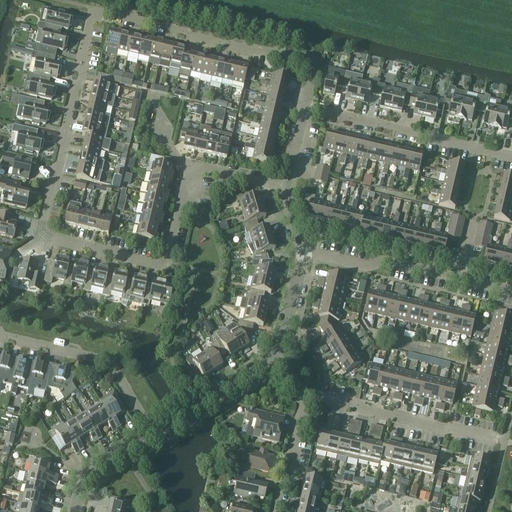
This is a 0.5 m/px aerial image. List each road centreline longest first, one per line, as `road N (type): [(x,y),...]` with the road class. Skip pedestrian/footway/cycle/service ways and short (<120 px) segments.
road 1 (residential): [(305,106),(315,62),(96,10),(40,234),(164,263),(188,169),(286,187)]
road 2 (residential): [(511,158),(305,106)]
road 3 (residential): [(506,440),(306,396)]
road 4 (residential): [(155,438),(107,361),(0,335)]
road 5 (residential): [(457,281),(304,252)]
road 6 (residential): [(271,372),(155,438)]
road 7 (residential): [(304,252),(271,372)]
